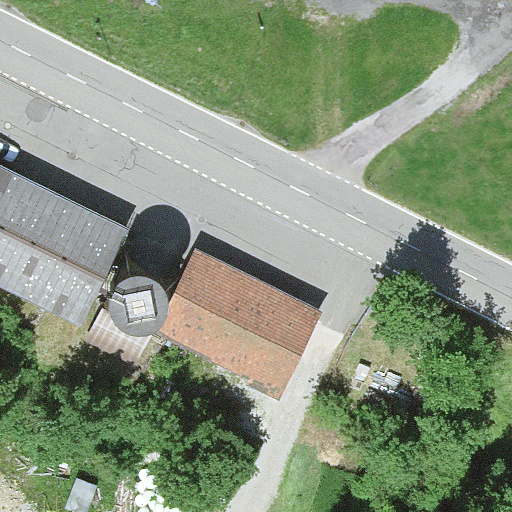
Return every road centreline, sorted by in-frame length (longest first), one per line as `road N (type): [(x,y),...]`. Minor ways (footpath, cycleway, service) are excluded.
road 1 (tertiary): [(0,40),(511,297)]
road 2 (track): [(511,26),(304,193)]
